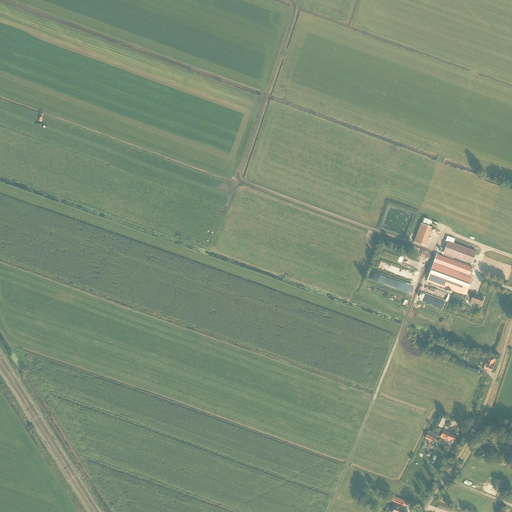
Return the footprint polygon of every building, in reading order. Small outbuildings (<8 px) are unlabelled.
[(427,245),(433,226),(421,222),(415,241),(427,245)] [(476,252),(448,242),(443,254),(472,265),(476,252)] [(470,274),(472,267),(437,254),(434,261),(447,266),(470,274)] [(379,266),(407,274),(409,269),(416,271),(417,264),(382,255),(379,266)] [(434,261),(427,281),(465,295),(464,298),(471,300),(470,302),(481,306),(484,298),(473,294),(473,295),(467,292),(473,276),(447,266),(434,261)] [(383,281),(403,289),(406,281),(386,273),(383,281)] [(447,298),(449,293),(426,284),(424,290),(447,298)] [(433,302),(444,306),(446,301),(435,297),(433,302)] [(487,361),(484,370),(483,370),(488,372),(488,370),(492,371),(494,364),(493,363),(495,359),(489,357),(487,361)] [(480,369),(468,364),(466,369),(478,374),(480,369)] [(435,425),(437,426),(436,427),(440,429),(440,428),(442,429),(446,420),(439,416),(435,425)] [(439,432),(442,434),(440,437),(453,443),(456,437),(452,434),(448,432),(448,433),(444,431),(444,430),(443,430),(440,429),(439,432)] [(434,442),(437,438),(438,436),(429,431),(425,439),(431,442),(432,441),(434,442)]
